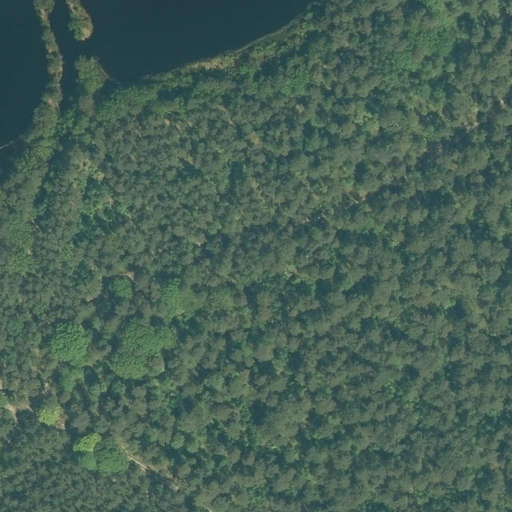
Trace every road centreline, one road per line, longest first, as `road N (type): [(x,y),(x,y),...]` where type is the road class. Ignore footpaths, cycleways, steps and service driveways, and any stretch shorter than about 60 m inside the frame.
road 1 (track): [(1,405),(25,414),(136,269),(198,238),(371,194),(431,157),(511,86)]
road 2 (track): [(25,414),(122,457),(203,511)]
